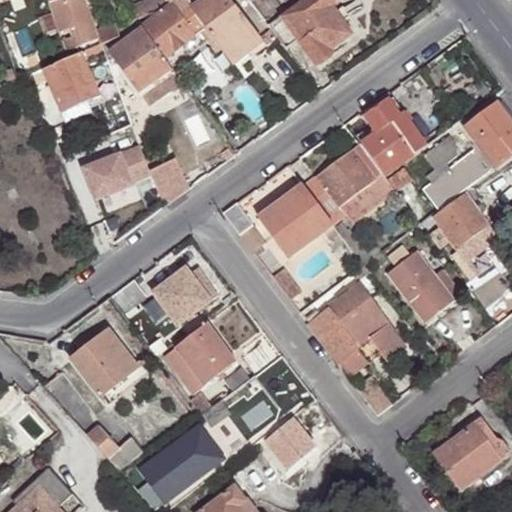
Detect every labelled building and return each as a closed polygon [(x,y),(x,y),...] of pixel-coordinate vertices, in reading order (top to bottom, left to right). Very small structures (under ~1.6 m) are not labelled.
[(104,44),(119,38),(115,26),(97,33),(84,0),(62,0),(52,4),(62,34),(77,29),(80,39),(76,41),(78,48),(99,39),(101,45),(104,44)] [(172,10),(168,0),(150,0),(131,9),(136,21),(172,10)] [(185,7),(182,0),(168,0),(172,10),(185,7)] [(203,31),(231,66),(255,48),(242,31),(248,27),(226,0),(205,0),(188,12),(203,31)] [(334,5),(329,0),(303,0),(279,17),(314,65),(332,54),(328,48),(348,34),(339,22),(349,15),(343,8),(334,14),(329,8),(334,5)] [(203,31),(188,12),(185,7),(172,10),(136,21),(137,22),(164,60),(203,31)] [(106,48),(109,58),(112,57),(138,93),(170,68),(164,60),(137,22),(136,21),(119,38),(104,44),(106,48)] [(261,43),(248,27),(242,31),(255,48),(261,43)] [(101,97),(83,53),(68,59),(45,69),(66,123),(92,112),(88,102),(101,97)] [(179,81),(170,68),(138,93),(147,105),(179,81)] [(398,116),(402,114),(391,99),(388,102),(398,116)] [(421,140),(402,114),(398,116),(388,102),(364,120),(376,136),(362,147),(379,170),(390,161),(394,167),(411,155),(407,150),(421,140)] [(464,127),(495,170),(511,158),(511,121),(498,102),(464,127)] [(140,145),(143,153),(150,151),(147,143),(140,145)] [(143,153),(140,145),(140,144),(84,164),(97,199),(132,187),(131,182),(150,174),(150,173),(143,153)] [(302,188),(332,227),(345,216),(339,209),(374,184),(350,152),(302,188)] [(463,191),(484,176),(475,162),(453,178),(463,191)] [(178,163),(150,173),(150,174),(162,209),(187,191),(178,163)] [(385,181),(395,194),(411,182),(401,170),(385,181)] [(345,216),(352,225),(395,194),(385,181),(383,178),(382,177),(374,184),(339,209),(345,216)] [(302,249),(332,227),(302,188),(258,220),(292,266),(306,255),(302,249)] [(443,232),(431,241),(439,251),(452,243),(468,265),(500,241),(465,195),(433,218),(443,232)] [(222,214),(252,253),(266,243),(236,204),(222,214)] [(368,254),(349,229),(339,236),(363,267),(382,252),(378,247),(368,254)] [(428,320),(455,300),(437,274),(419,249),(390,270),(428,320)] [(196,290),(206,304),(218,294),(193,260),(183,268),(199,288),(196,290)] [(189,316),(206,304),(196,290),(199,288),(183,268),(152,291),(166,309),(177,300),(189,316)] [(303,292),(285,269),(272,279),(290,302),(303,292)] [(455,300),(462,296),(443,269),(437,274),(455,300)] [(133,280),(109,298),(121,315),(146,297),(133,280)] [(358,285),(306,323),(337,364),(355,352),(352,348),(380,328),(374,320),(389,309),(375,291),(367,296),(358,285)] [(262,333),(235,298),(210,317),(236,352),(262,333)] [(407,348),(390,324),(370,338),(388,363),(407,348)] [(99,400),(138,370),(108,329),(69,359),(99,400)] [(190,339),(210,364),(218,358),(198,333),(190,339)] [(255,376),(280,357),(266,338),(241,357),(255,376)] [(220,377),(210,364),(190,339),(164,360),(193,397),(220,377)] [(147,348),(154,359),(164,351),(156,341),(147,348)] [(366,367),(355,352),(337,364),(349,380),(366,367)] [(310,397),(280,357),(255,376),(251,379),(280,418),(310,397)] [(144,378),(138,370),(99,400),(105,408),(144,378)] [(369,377),(354,387),(377,416),(390,406),(369,377)] [(189,404),(199,417),(210,408),(201,395),(189,404)] [(107,460),(120,450),(101,425),(85,436),(107,460)] [(501,469),(505,466),(475,425),(433,456),(460,492),(497,465),(501,469)] [(139,498),(151,511),(189,483),(165,450),(136,472),(150,490),(139,498)] [(62,511),(61,510),(70,502),(85,489),(61,461),(23,494),(28,500),(14,511),(62,511)] [(254,511),(244,499),(241,501),(230,486),(195,511),(254,511)] [(467,511),(455,496),(444,503),(450,511),(467,511)] [(399,511),(389,499),(372,511),(399,511)] [(61,510),(62,511),(78,511),(70,502),(61,510)]
